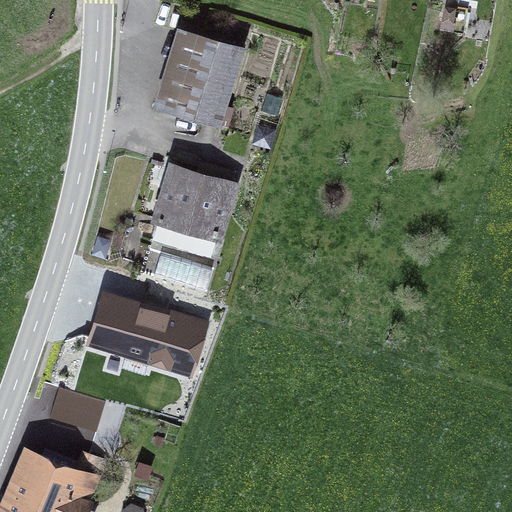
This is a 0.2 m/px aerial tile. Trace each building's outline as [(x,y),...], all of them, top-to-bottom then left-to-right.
[(180,27),(156,104),(219,123),(243,46),(180,27)] [(151,237),(211,255),(233,182),(232,182),(235,170),(216,164),(215,170),(200,165),(198,171),(173,164),(151,237)] [(161,251),(153,275),(205,291),(212,267),(161,251)] [(141,305),(127,350),(189,369),(203,324),(141,305)] [(33,452),(7,511),(83,511),(106,460),(85,452),(78,470),(33,452)]
